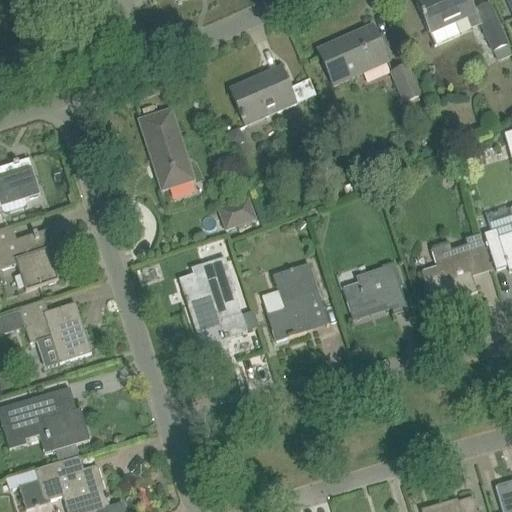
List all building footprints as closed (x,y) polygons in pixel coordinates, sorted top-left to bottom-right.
[(471,0),(419,0),(416,1),(437,47),(460,36),(455,26),(479,15),(471,0)] [(498,19),(482,27),(494,53),(510,46),(498,19)] [(389,62),(373,27),(318,52),(334,87),(389,62)] [(407,66),(392,73),(405,103),(421,96),(407,66)] [(279,69),(229,92),(247,129),(297,106),(279,69)] [(194,182),(171,113),(140,123),(163,192),(194,182)] [(240,130),(227,136),(233,149),(246,143),(240,130)] [(447,143),(438,146),(441,156),(450,153),(447,143)] [(0,208),(39,195),(27,160),(0,169),(0,208)] [(257,222),(249,201),(218,212),(226,233),(257,222)] [(492,233),(484,235),(496,272),(509,268),(510,272),(511,271),(511,209),(487,217),(492,233)] [(301,222),(296,229),(304,236),(309,228),(301,222)] [(11,228),(0,232),(0,272),(18,266),(27,293),(59,282),(50,254),(57,251),(50,230),(36,235),(35,233),(32,235),(32,236),(16,242),(11,228)] [(466,241),(467,245),(468,246),(452,251),(451,245),(431,251),(436,268),(422,273),(433,308),(479,293),(474,276),(493,270),(482,236),(466,241)] [(195,276),(179,281),(204,361),(222,355),(222,354),(229,352),(226,343),(231,342),(231,340),(247,335),(229,277),(212,283),(206,266),(193,270),(195,276)] [(330,327),(311,266),(273,278),(278,294),(261,299),(276,344),(302,336),(301,333),(326,325),(327,328),(330,327)] [(395,317),(409,312),(395,266),(355,278),(358,286),(344,290),(354,323),(393,311),(395,317)] [(19,313),(0,319),(0,331),(2,337),(24,330),(30,346),(37,343),(51,338),(60,365),(91,354),(75,304),(47,314),(43,301),(18,310),(19,313)] [(253,315),(242,319),(247,335),(257,331),(255,327),(257,327),(253,315)] [(69,390),(0,412),(0,423),(9,452),(27,447),(25,442),(22,433),(44,426),(53,454),(53,455),(55,454),(59,466),(80,459),(76,447),(90,443),(80,412),(76,413),(69,390)] [(82,460),(7,484),(10,494),(20,491),(26,511),(31,511),(35,511),(36,511),(39,510),(39,509),(47,507),(46,505),(63,500),(67,511),(126,511),(124,505),(111,510),(108,502),(110,502),(109,497),(107,498),(97,468),(85,472),(82,460)] [(511,511),(511,485),(497,490),(503,509),(503,511),(511,511)] [(477,511),(474,499),(442,508),(443,511),(441,511),(477,511)]
